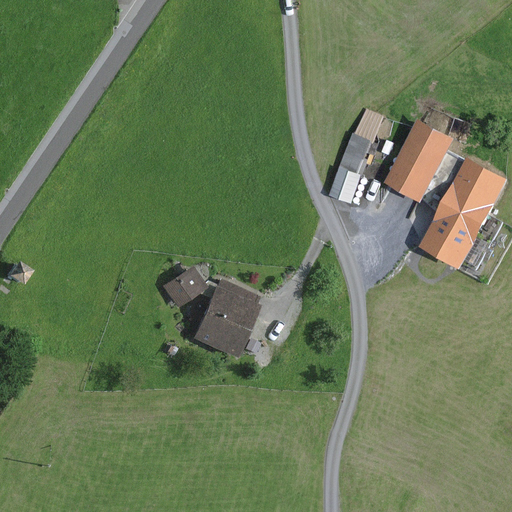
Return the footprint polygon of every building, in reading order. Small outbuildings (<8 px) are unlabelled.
[(447,141),(400,125),(377,190),(424,207),(447,141)] [(368,147),(347,139),(339,160),(360,168),(368,147)] [(463,153),(411,247),(449,268),(501,174),(463,153)] [(184,303),(209,279),(191,260),(166,284),(184,303)] [(224,357),(245,306),(204,289),(183,341),(224,357)]
